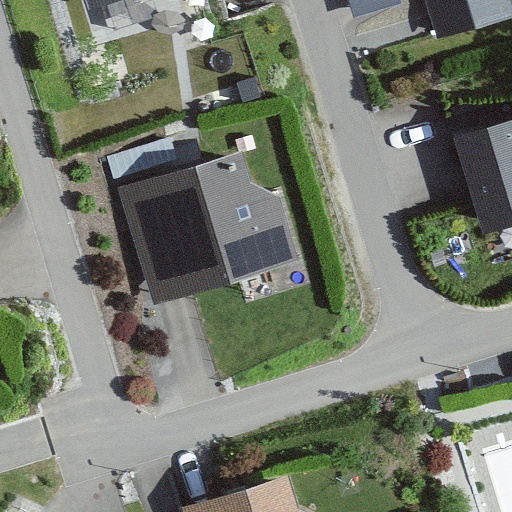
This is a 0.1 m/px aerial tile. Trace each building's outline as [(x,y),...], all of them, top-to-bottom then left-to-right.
[(352,0),(356,13),(399,0),(352,0)] [(507,19),(501,0),(418,0),(431,42),(507,19)] [(511,127),(462,141),(486,226),(511,219),(511,127)] [(273,203),(247,186),(237,154),(114,192),(150,311),(293,268),(273,203)] [(294,511),(285,479),(178,511),(294,511)]
